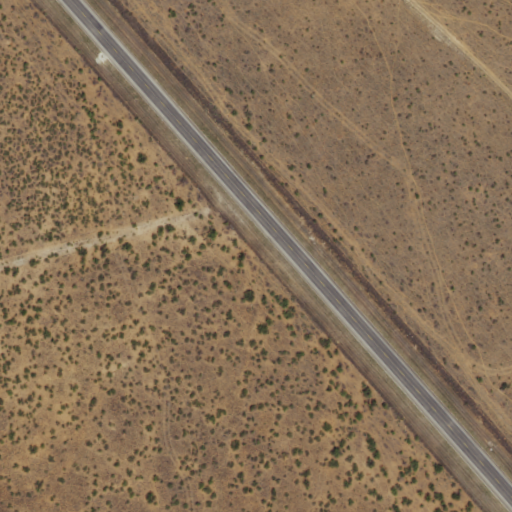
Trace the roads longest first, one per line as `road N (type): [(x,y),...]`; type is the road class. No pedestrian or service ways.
road 1 (secondary): [(71,0),(511,496)]
road 2 (track): [(264,215),(0,289)]
